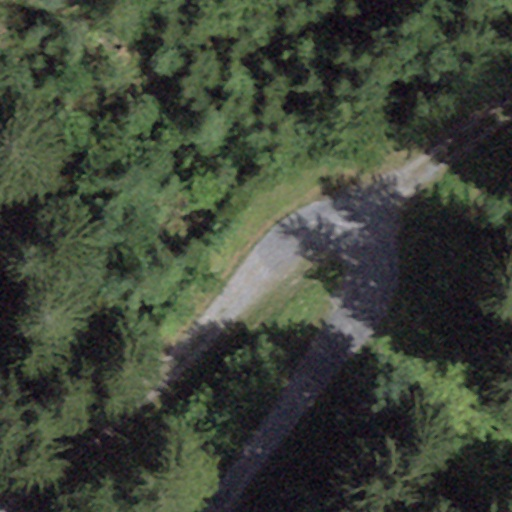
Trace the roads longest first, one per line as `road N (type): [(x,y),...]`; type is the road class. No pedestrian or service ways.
road 1 (track): [(17,511),(281,246),(310,229),(336,225),(356,233)]
road 2 (track): [(356,233),(511,109)]
